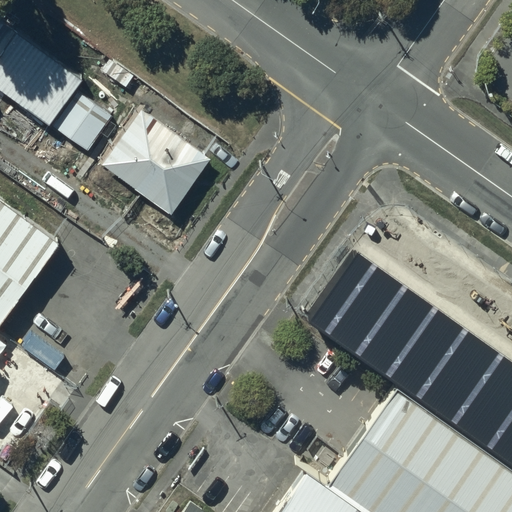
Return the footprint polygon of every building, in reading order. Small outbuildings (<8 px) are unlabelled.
[(17,30),(0,54),(0,85),(49,122),(83,77),(17,30)] [(511,30),(490,60),(504,70),(511,58),(511,30)] [(109,53),(100,66),(125,83),(133,71),(109,53)] [(78,89),(53,123),(90,149),(115,115),(78,89)] [(209,160),(138,107),(100,159),(171,211),(209,160)] [(0,287),(48,223),(0,187),(0,287)] [(511,280),(482,260),(458,293),(490,315),(511,283),(511,280)] [(480,330),(408,280),(383,315),(380,313),(376,319),(372,316),(360,333),(363,336),(360,341),(486,430),(503,406),(452,370),(480,330)] [(511,334),(499,353),(511,361),(511,334)] [(326,486),(363,511),(511,511),(511,466),(394,385),(326,486)] [(511,410),(491,440),(511,455),(511,410)] [(277,511),(363,511),(326,486),(306,472),(277,511)]
